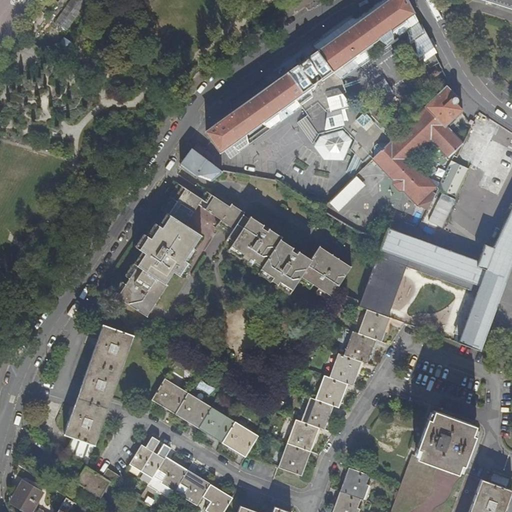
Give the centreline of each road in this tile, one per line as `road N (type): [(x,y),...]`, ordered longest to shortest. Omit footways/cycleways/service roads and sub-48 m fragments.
road 1 (residential): [(0,448),(31,354),(185,127),(217,89),(346,0)]
road 2 (tertiary): [(511,118),(470,85),(425,0)]
